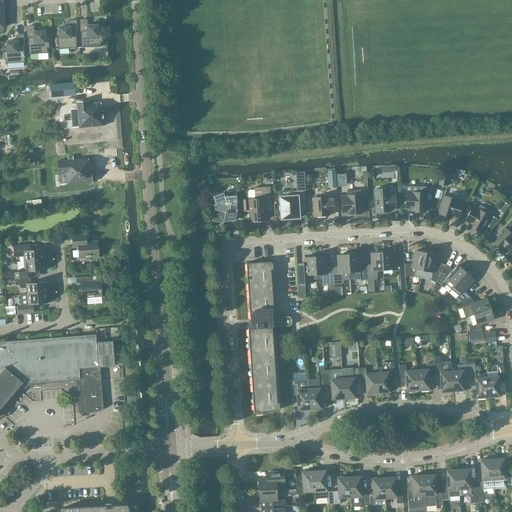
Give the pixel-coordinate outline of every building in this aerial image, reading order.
[(98,35),(97,26),(87,26),(87,20),(80,20),(82,48),(101,47),(100,43),(103,42),(102,35),(98,35)] [(77,48),(75,21),(69,21),(69,27),(59,28),(60,37),(57,37),(58,49),(77,48)] [(45,41),(44,32),(34,32),(34,26),(27,27),(29,54),(47,53),(47,49),(49,49),(49,41),(45,41)] [(25,63),(23,35),(16,36),(16,42),(6,42),(7,52),(3,52),(3,60),(5,60),(6,64),(25,63)] [(77,109),(71,109),(71,118),(77,118),(78,128),(103,126),(102,111),(101,111),(100,103),(88,104),(88,101),(76,102),(77,109)] [(46,159),(32,160),(34,190),(48,189),(46,159)] [(88,159),(57,161),(58,174),(65,174),(65,185),(92,183),(91,172),(90,172),(90,166),(88,166),(88,159)] [(240,196),(240,185),(234,185),(234,192),(236,191),(236,197),(237,197),(239,203),(242,203),(241,196),(240,196)] [(255,200),(242,201),(243,210),(249,210),(250,221),(265,220),(264,205),(271,205),(270,187),(254,188),(255,200)] [(394,187),(375,188),(376,213),(387,212),(387,211),(396,210),(394,187)] [(347,196),(341,196),(342,214),(351,213),(351,214),(362,214),(361,195),(360,190),(346,191),(347,196)] [(283,197),(280,197),(281,219),(299,218),(298,207),(305,207),(304,191),(283,192),(283,197)] [(425,212),(426,193),(412,192),(406,192),(405,209),(414,210),(414,211),(425,212)] [(235,221),(237,211),(236,196),(225,197),(224,194),(214,196),(216,204),(213,219),(223,221),(224,221),(234,220),(235,221)] [(458,219),(463,203),(444,196),(438,214),(449,217),(449,216),(458,219)] [(325,215),(334,214),(333,197),(327,197),(313,198),(314,217),(325,216),(325,215)] [(473,207),(464,222),(472,226),(471,227),(481,233),(490,217),(489,216),(489,213),(485,211),(483,213),(473,207)] [(506,254),(511,248),(511,235),(505,228),(491,241),(499,249),(500,248),(506,254)] [(72,236),(72,238),(72,244),(78,243),(79,258),(99,257),(97,241),(86,242),(86,235),(72,236)] [(28,245),(13,246),(14,252),(17,252),(17,255),(23,256),(24,262),(44,260),(43,249),(28,251),(28,245)] [(413,264),(404,264),(405,277),(410,277),(412,277),(415,269),(417,269),(423,270),(426,253),(415,251),(413,264)] [(393,252),(382,253),(383,270),(394,269),(393,252)] [(372,267),(366,267),(367,279),(377,278),(378,271),(383,270),(382,253),(371,253),(372,267)] [(426,253),(423,270),(431,272),(430,281),(435,284),(441,272),(434,268),(436,255),(426,253)] [(359,254),(348,255),(350,272),(350,280),(360,279),(360,280),(367,280),(367,279),(366,267),(360,268),(359,254)] [(338,270),(333,270),(333,283),(343,282),(344,273),(350,272),(348,255),(337,256),(338,270)] [(326,256),(315,257),(316,274),(322,274),(322,284),(333,283),(333,270),(326,270),(326,256)] [(88,266),(95,265),(94,257),(87,258),(88,266)] [(305,270),(299,271),(300,285),(308,285),(310,274),(316,274),(315,257),(304,258),(305,270)] [(18,272),(14,273),(15,279),(30,277),(30,272),(45,270),(44,260),(24,262),(24,267),(18,270),(18,272)] [(279,409),(279,408),(279,403),(274,403),(269,328),(272,328),(288,326),(289,326),(290,325),(291,325),(291,323),(292,322),(291,320),(291,319),(290,318),(290,317),(288,317),(287,317),(278,317),(278,319),(278,320),(278,321),(277,322),(276,322),(271,323),(268,270),(273,270),(273,264),(272,263),(271,262),(270,262),(246,264),(250,320),(252,320),(252,328),(248,329),(253,412),(256,412),(256,414),(262,413),(262,412),(277,411),(278,411),(278,410),(279,409)] [(435,284),(440,287),(441,288),(444,286),(450,291),(454,286),(466,273),(457,266),(449,275),(441,272),(435,284)] [(454,286),(450,291),(457,297),(455,300),(458,304),(470,296),(465,290),(474,280),(466,273),(454,286)] [(82,298),(102,296),(100,274),(89,275),(89,276),(76,277),(76,283),(81,283),(82,298)] [(30,277),(15,279),(15,285),(19,285),(19,288),(26,289),(27,294),(47,293),(46,282),(31,283),(30,277)] [(27,294),(19,295),(20,306),(48,303),(47,293),(27,294)] [(470,296),(458,304),(461,308),(464,319),(474,315),(490,309),(487,299),(474,303),(470,296)] [(33,305),(16,306),(17,314),(33,313),(33,305)] [(478,325),(470,327),(470,328),(471,333),(482,332),(481,324),(493,319),(490,309),(474,315),(476,320),(478,325)] [(495,331),(484,332),(485,340),(495,339),(495,331)] [(96,335),(0,342),(0,367),(3,367),(22,383),(79,379),(78,368),(98,367),(96,342),(96,335)] [(96,342),(98,367),(100,367),(106,366),(121,365),(119,341),(106,342),(96,342)] [(440,356),(433,356),(433,363),(434,376),(440,375),(441,391),(442,391),(442,393),(450,392),(449,391),(452,391),(451,372),(450,362),(441,363),(440,356)] [(456,372),(451,372),(452,391),(455,390),(455,392),(463,392),(463,390),(464,390),(463,377),(469,376),(468,364),(468,357),(460,358),(460,365),(456,366),(456,372)] [(382,368),(376,368),(377,374),(378,392),(381,392),(381,394),(389,393),(389,392),(390,392),(389,378),(394,378),(393,361),(382,362),(382,368)] [(427,370),(416,371),(417,390),(420,389),(420,391),(429,391),(428,389),(429,389),(428,376),(434,376),(433,363),(427,364),(427,370)] [(405,365),(399,366),(400,378),(406,378),(406,390),(407,390),(407,392),(415,392),(415,390),(417,390),(416,371),(406,372),(405,365)] [(497,377),(486,378),(488,397),(491,396),(491,398),(499,398),(499,396),(500,396),(499,383),(504,383),(503,365),(496,365),(497,377)] [(0,409),(22,383),(3,367),(0,367),(0,409)] [(98,367),(78,368),(79,379),(81,406),(82,408),(83,410),(85,411),(87,412),(89,412),(99,411),(99,409),(103,409),(100,367),(98,367)] [(318,380),(308,380),(309,409),(312,408),(312,410),(321,410),(321,408),(320,387),(325,386),(325,374),(324,370),(324,367),(317,367),(318,380)] [(359,368),(341,369),(343,398),(346,398),(346,400),(355,399),(355,397),(354,381),(360,381),(359,368)] [(366,368),(359,368),(360,381),(366,380),(367,393),(368,393),(368,395),(375,394),(375,393),(378,392),(377,374),(366,375),(366,368)] [(341,369),(324,370),(325,374),(325,386),(332,386),(332,399),(333,399),(333,401),(341,400),(341,398),(343,398),(341,369)] [(294,379),(308,379),(308,370),(295,370),(294,379)] [(486,378),(476,379),(477,397),(478,399),(485,399),(485,397),(488,397),(486,378)] [(308,380),(290,381),(291,397),(298,396),(298,409),(299,409),(299,411),(307,410),(307,409),(309,409),(308,380)] [(495,460),(492,460),(494,480),(494,489),(505,488),(505,485),(511,484),(510,472),(504,472),(503,459),(502,460),(502,458),(495,458),(495,460)] [(483,480),(476,481),(477,501),(483,501),(483,494),(483,490),(494,489),(494,480),(492,460),(489,461),(489,459),(482,459),(482,461),(481,461),(483,480)] [(317,471),(313,472),(315,492),(315,499),(326,499),(327,505),(333,504),(332,492),(327,492),(325,471),(324,471),(324,469),(317,470),(317,471)] [(448,488),(442,488),(443,500),(449,500),(449,497),(460,496),(459,490),(458,471),(455,471),(455,469),(448,470),(448,472),(447,472),(448,488)] [(461,471),(458,471),(459,490),(460,496),(470,495),(471,504),(477,504),(477,501),(476,481),(470,481),(469,470),(468,470),(468,469),(461,469),(461,471)] [(303,486),(297,486),(298,499),(304,498),(304,493),(315,492),(313,472),(310,472),(310,470),(302,471),(302,472),(302,473),(303,486)] [(267,479),(258,479),(258,491),(276,489),(284,489),(283,472),(266,473),(267,479)] [(426,476),(423,476),(426,508),(443,506),(443,500),(442,488),(435,489),(434,476),(434,474),(426,474),(426,476)] [(352,477),(349,478),(350,498),(350,507),(368,506),(367,493),(361,493),(360,477),(359,477),(359,475),(352,476),(352,477)] [(413,490),(407,490),(408,509),(426,508),(423,476),(421,477),(421,475),(413,475),(413,477),(413,490)] [(338,492),(332,492),(333,504),(339,504),(339,499),(350,498),(349,478),(345,478),(345,476),(338,477),(338,478),(337,478),(338,492)] [(386,479),(384,479),(385,498),(396,498),(396,503),(402,503),(402,491),(395,491),(394,478),(394,479),(394,477),(386,477),(386,479)] [(374,493),(367,493),(368,506),(374,505),(374,502),(385,501),(385,498),(384,479),(381,479),(381,478),(373,478),(373,480),(374,493)] [(276,489),(258,491),(259,502),(273,501),(273,507),(286,506),(285,499),(277,500),(276,489)]
